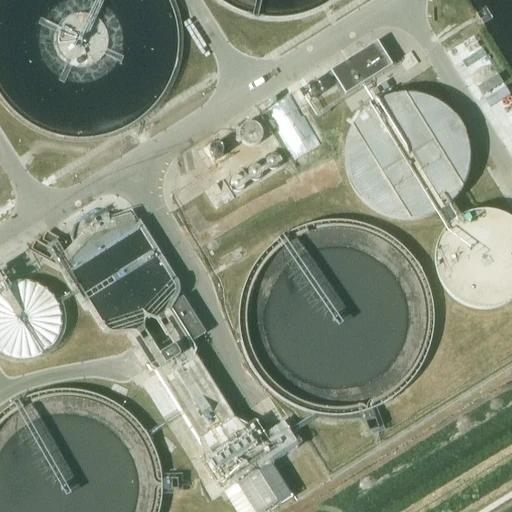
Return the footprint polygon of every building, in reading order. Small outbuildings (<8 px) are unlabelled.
[(392,67),(377,43),(332,71),(347,95),(392,67)] [(405,220),(422,218),(437,213),(449,205),(460,194),(467,181),(471,166),(472,151),(468,136),(462,122),(450,109),(435,99),(419,94),(401,94),(384,98),(369,107),(357,120),(349,136),(346,152),(347,169),(352,184),(361,198),(374,209),(389,217),(405,220)] [(248,145),(255,145),(261,141),(262,133),(259,127),(253,124),(247,125),(243,129),(241,134),(242,141),(248,145)] [(211,156),(216,159),(222,157),(224,151),(222,147),(217,145),(213,146),(210,151),(211,156)] [(268,168),(272,170),(277,168),(281,164),(280,158),(277,154),(271,153),(267,156),(265,160),(265,164),(268,168)] [(249,178),(254,181),(258,180),(262,178),(263,174),(262,169),(258,166),(253,165),(249,168),(247,173),(249,178)] [(230,187),(233,191),(237,192),(242,190),(245,186),(244,181),(240,177),(235,176),(231,179),(229,183),(230,187)] [(457,302),(469,309),(483,312),(498,311),(511,306),(511,305),(511,221),(503,217),(490,214),(477,215),(464,219),(454,227),(444,238),(439,251),(437,265),(440,279),(446,292),(457,302)] [(85,231),(60,257),(65,266),(61,268),(75,292),(79,289),(95,314),(114,318),(140,361),(154,364),(215,461),(221,458),(255,511),(256,511),(275,502),(241,446),(248,440),(189,346),(193,333),(201,328),(131,215),(95,224),(85,231)] [(261,368),(269,377),(281,387),(289,392),(299,397),(312,401),(326,403),(339,404),(353,402),(366,398),(379,392),(390,385),(401,376),(410,365),(417,354),(422,341),(426,328),(427,314),(427,300),(426,293),(422,280),(417,268),(410,256),(401,245),(390,236),(379,229),(366,223),(353,219),(339,218),(333,217),(326,218),(312,220),(299,224),(287,230),(275,238),(265,248),(261,253),(253,264),(250,271),(245,283),(242,297),(241,311),(242,319),(242,324),(245,338),(250,351),(253,357),(261,368)] [(30,278),(22,278),(14,279),(8,280),(4,283),(0,285),(0,343),(4,346),(8,349),(14,351),(19,352),(25,352),(30,351),(35,349),(40,347),(45,344),(49,341),(53,336),(55,332),(58,327),(59,321),(60,316),(59,308),(57,300),(53,293),(49,289),(43,283),(38,281),(30,278)] [(0,511),(149,511),(151,509),(155,495),(156,482),(156,468),(153,454),(149,441),(142,429),(134,418),(125,408),(114,400),(102,393),(89,388),(75,386),(61,385),(48,386),(34,389),(22,395),(10,402),(0,409),(0,511)]
